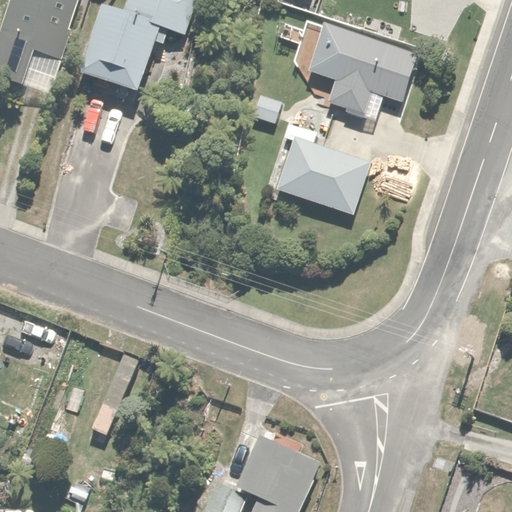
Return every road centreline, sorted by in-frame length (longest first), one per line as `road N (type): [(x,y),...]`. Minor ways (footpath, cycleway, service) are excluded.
road 1 (unclassified): [(0,257),(274,356),(302,363),(360,358)]
road 2 (residential): [(360,358),(403,331),(426,300),(511,58)]
road 3 (residential): [(360,358),(380,432),(374,511)]
